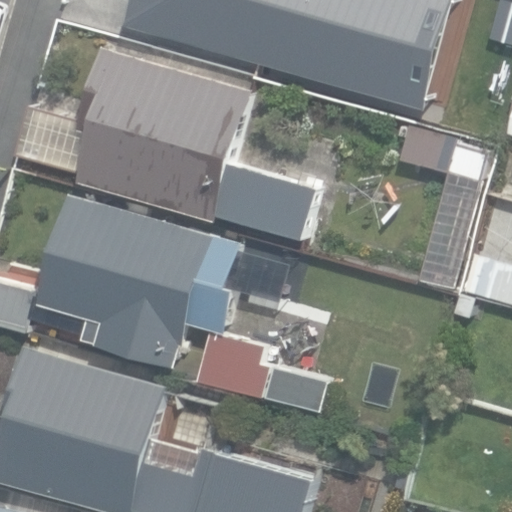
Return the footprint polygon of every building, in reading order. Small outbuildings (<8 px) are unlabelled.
[(137,0),(131,21),(310,73),(312,65),(338,71),(352,25),(349,24),(353,8),(337,3),(338,0),(137,0)] [(112,43),(91,117),(76,166),(88,169),(85,178),(224,219),(226,212),(311,236),(326,186),(238,160),(260,86),(112,43)] [(457,80),(445,118),(479,129),(480,126),(496,131),(508,94),(481,86),(481,88),(457,80)] [(76,166),(91,117),(37,101),(23,150),(76,166)] [(407,156),(447,166),(456,131),(416,120),(407,156)] [(463,137),(426,275),(462,284),(498,147),(463,137)] [(78,188),(49,288),(46,300),(94,314),(89,330),(89,333),(104,338),(103,341),(185,365),(198,319),(231,328),(244,284),(236,282),(250,238),(78,188)] [(511,259),(486,252),(477,284),(511,294),(511,259)] [(49,288),(0,273),(0,320),(34,331),(39,315),(89,330),(94,314),(46,300),(49,288)] [(273,342),(226,330),(225,335),(217,333),(206,376),(270,392),(278,360),(269,358),(273,342)] [(19,402),(12,430),(0,473),(0,476),(130,511),(139,511),(141,507),(158,511),(311,511),(322,476),(207,443),(199,471),(153,457),(177,381),(33,340),(15,401),(19,402)] [(0,426),(0,473),(12,430),(0,426)] [(0,511),(52,511),(0,497),(0,511)]
